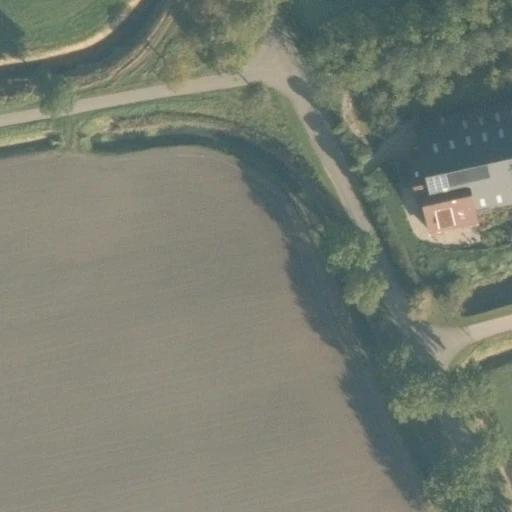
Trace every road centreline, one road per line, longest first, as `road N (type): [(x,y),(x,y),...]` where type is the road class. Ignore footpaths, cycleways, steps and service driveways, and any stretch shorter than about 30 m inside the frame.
road 1 (tertiary): [(416,350),(291,68)]
road 2 (unclassified): [(0,119),(291,68)]
road 3 (tertiary): [(489,511),(416,350)]
